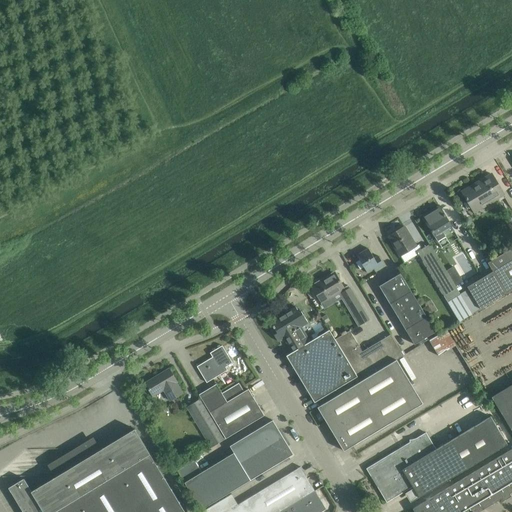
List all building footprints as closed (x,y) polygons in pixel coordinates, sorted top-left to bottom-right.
[(501,170),(494,174),(505,192),(511,188),(501,170)] [(491,174),(471,186),(462,192),(474,212),(504,194),(491,174)] [(422,215),(437,241),(446,236),(443,231),(451,226),(439,205),(422,215)] [(394,244),(400,255),(417,245),(411,237),(404,226),(388,236),(393,245),(394,244)] [(472,314),(430,245),(418,253),(459,321),(472,314)] [(511,289),(511,247),(487,263),(493,271),(506,293),(511,289)] [(368,248),(356,255),(359,260),(355,262),(360,269),(364,267),(367,272),(373,268),(375,270),(384,265),(378,256),(374,258),(368,248)] [(446,271),(455,286),(462,282),(453,267),(446,271)] [(506,293),(493,271),(467,286),(480,309),(506,293)] [(428,341),(438,335),(426,316),(423,310),(400,273),(379,286),(416,347),(428,341)] [(313,286),(312,286),(323,306),(334,300),(332,296),(340,291),(348,306),(353,313),(360,324),(369,319),(362,308),(348,286),(348,285),(344,288),(336,275),(325,281),(324,279),(319,282),(317,281),(313,284),(313,286)] [(299,313),(295,306),(284,313),(283,311),(269,319),(273,327),(270,329),(278,341),(283,338),(292,352),(310,341),(301,327),(308,323),(301,311),(299,313)] [(357,376),(335,339),(329,330),(310,341),(292,352),(286,355),(314,402),(357,376)] [(403,355),(390,334),(362,351),(349,330),(335,339),(357,376),(360,381),(395,360),(403,355)] [(438,335),(428,341),(437,356),(455,346),(445,330),(438,335)] [(210,352),(212,357),(197,366),(206,382),(227,370),(226,366),(232,362),(222,345),(210,352)] [(234,361),(241,357),(237,351),(230,355),(234,361)] [(360,381),(317,407),(344,451),(421,404),(395,360),(360,381)] [(169,368),(145,383),(152,396),(163,389),(170,400),(183,393),(176,381),(177,381),(169,368)] [(216,384),(199,394),(201,398),(226,438),(264,415),(248,388),(244,391),(239,382),(222,393),(218,387),(216,384)] [(511,384),(491,397),(511,431),(511,384)] [(201,398),(187,407),(211,447),(226,438),(201,398)] [(412,486),(419,497),(507,444),(490,416),(436,449),(426,432),(366,468),(387,502),(412,486)] [(230,445),(234,452),(240,462),(283,437),(272,420),(230,445)] [(24,478),(8,487),(23,511),(185,511),(135,428),(91,455),(86,447),(76,447),(76,457),(64,457),(64,466),(52,466),(54,475),(55,477),(32,491),(24,478)] [(283,437),(240,462),(251,480),(293,454),(283,437)] [(511,448),(413,508),(414,511),(479,511),(501,499),(502,501),(511,496),(510,494),(511,492),(511,448)] [(251,480),(240,462),(234,452),(201,472),(194,460),(177,470),(201,510),(251,480)] [(231,494),(201,511),(278,511),(315,490),(306,475),(302,477),(297,468),(238,504),(231,494)] [(320,511),(326,509),(315,490),(278,511),(320,511)]
